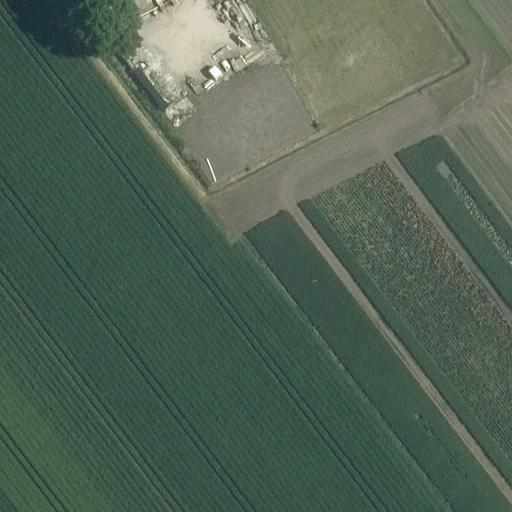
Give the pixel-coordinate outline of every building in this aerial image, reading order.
[(118,0),(125,10),(138,2),(141,0),(118,0)] [(300,44),(276,0),(260,0),(250,6),(246,0),(213,0),(186,15),(199,39),(201,38),(217,68),(241,55),(250,71),(300,44)] [(294,0),(313,33),(372,1),(370,0),(294,0)] [(414,13),(430,0),(409,0),(406,3),(414,13)] [(345,45),(356,29),(347,23),(336,39),(345,45)] [(446,60),(457,53),(443,31),(432,38),(446,60)] [(225,179),(337,134),(332,122),(339,119),(330,99),(353,90),(345,71),(363,64),(359,54),(201,117),(225,179)]
